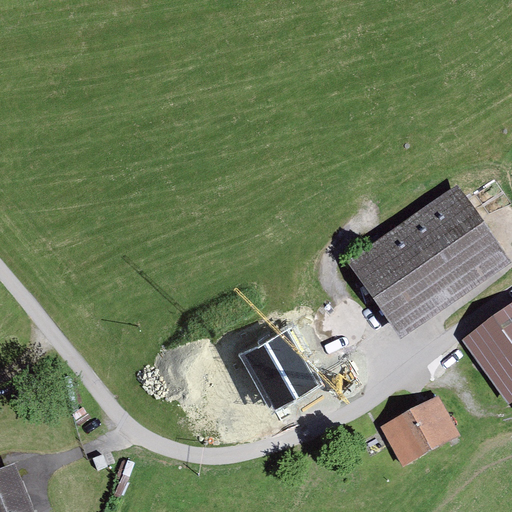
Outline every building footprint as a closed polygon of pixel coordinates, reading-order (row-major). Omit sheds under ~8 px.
[(455,189),(348,265),(402,341),(509,265),(455,189)] [(511,304),(462,340),(507,405),(511,401),(511,304)] [(288,332),(246,356),(276,411),(319,387),(288,332)] [(439,397),(381,429),(403,468),(461,437),(439,397)] [(32,511),(15,468),(0,473),(0,511),(32,511)]
